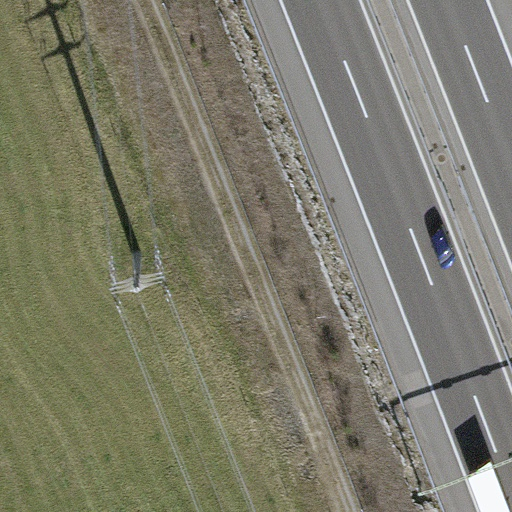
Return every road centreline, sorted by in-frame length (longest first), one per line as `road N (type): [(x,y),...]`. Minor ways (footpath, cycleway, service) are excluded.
road 1 (track): [(347,511),(137,0)]
road 2 (motorway): [(318,0),(511,496)]
road 3 (motorway): [(511,167),(447,0)]
